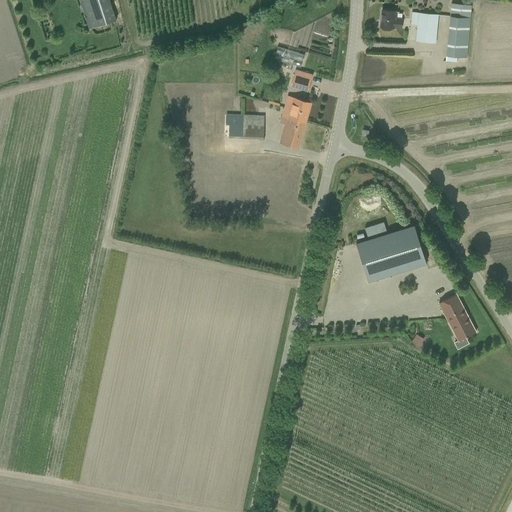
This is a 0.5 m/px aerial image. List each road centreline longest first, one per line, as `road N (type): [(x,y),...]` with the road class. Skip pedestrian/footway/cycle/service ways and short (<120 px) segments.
road 1 (unclassified): [(252,511),(333,146)]
road 2 (unclassified): [(511,334),(424,195),(401,172),(333,146)]
road 3 (unclassified): [(333,146),(355,0)]
